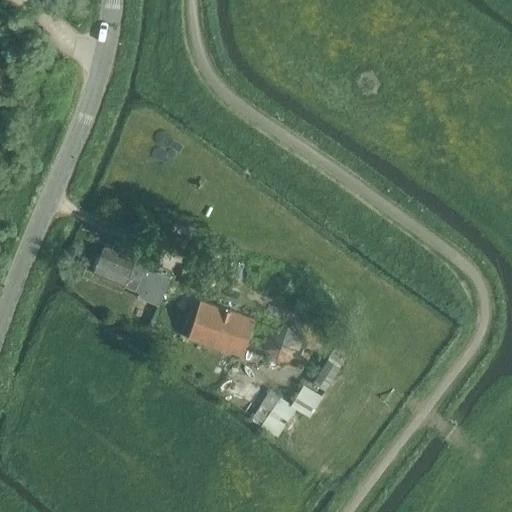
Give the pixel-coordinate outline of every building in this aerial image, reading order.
[(125,285),(129,277),(135,262),(135,261),(104,248),(94,273),(125,285)] [(135,262),(129,277),(137,280),(139,275),(142,276),(146,279),(141,293),(160,301),(150,325),(165,331),(183,292),(168,285),(172,277),(146,266),(135,262)] [(247,342),(251,329),(255,317),(201,298),(188,337),(242,355),(247,342)] [(302,354),(291,323),(265,332),(276,363),(302,354)] [(321,355),(292,404),(270,389),(262,402),(262,403),(252,418),(279,436),(290,419),(292,420),(300,409),(310,416),(340,367),(321,355)]
